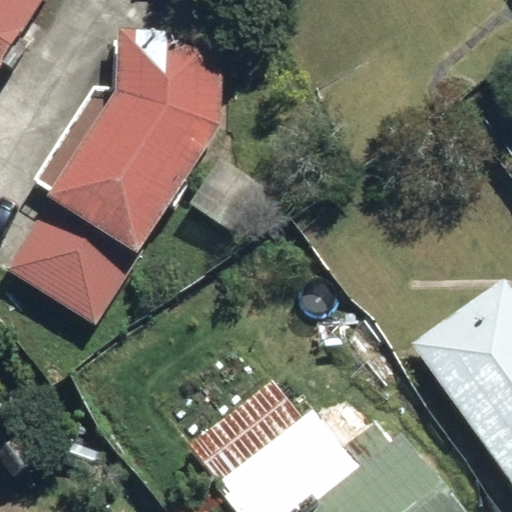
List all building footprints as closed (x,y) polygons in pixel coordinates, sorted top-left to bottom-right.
[(57,0),(0,0),(0,81),(8,87),(57,0)] [(96,341),(221,133),(220,26),(116,24),(112,105),(4,286),(96,341)] [(274,188),(225,158),(188,217),(237,248),(274,188)] [(511,293),(508,288),(409,360),(511,498),(511,293)] [(275,392),(187,460),(226,511),(448,511),(383,427),(342,458),(314,422),(304,430),(275,392)]
